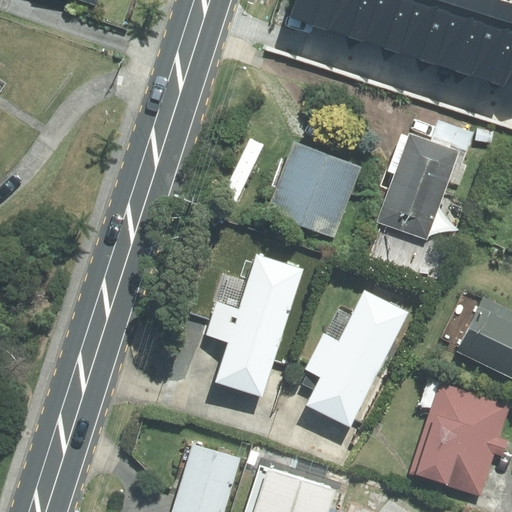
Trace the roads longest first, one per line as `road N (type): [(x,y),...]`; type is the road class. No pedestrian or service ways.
road 1 (secondary): [(36,511),(198,5)]
road 2 (residential): [(198,5),(511,106)]
